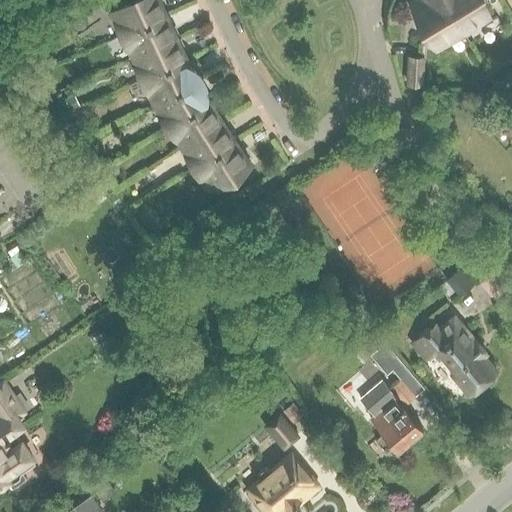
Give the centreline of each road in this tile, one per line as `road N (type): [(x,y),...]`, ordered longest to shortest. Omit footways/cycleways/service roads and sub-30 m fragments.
road 1 (residential): [(372,63),(333,126),(310,142),(291,139),(210,0)]
road 2 (residential): [(511,296),(440,206),(372,63)]
